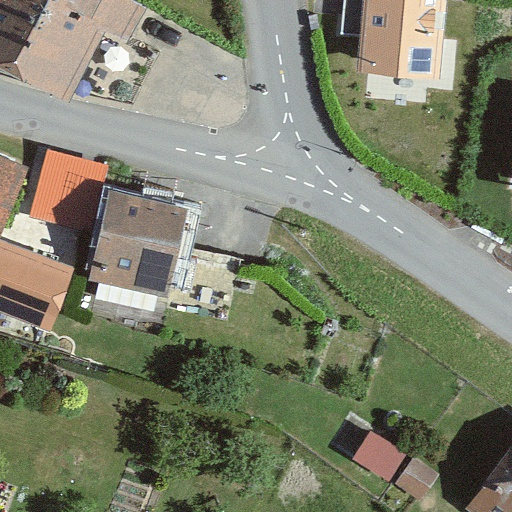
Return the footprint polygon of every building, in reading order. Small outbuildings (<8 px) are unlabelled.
[(0,0),(0,56),(74,93),(120,0),(0,0)] [(364,0),(357,72),(440,76),(446,0),(364,0)] [(0,310),(50,329),(73,266),(0,238),(26,165),(0,154),(0,310)] [(187,207),(110,190),(90,279),(167,296),(187,207)] [(511,511),(511,451),(469,511),(511,511)]
